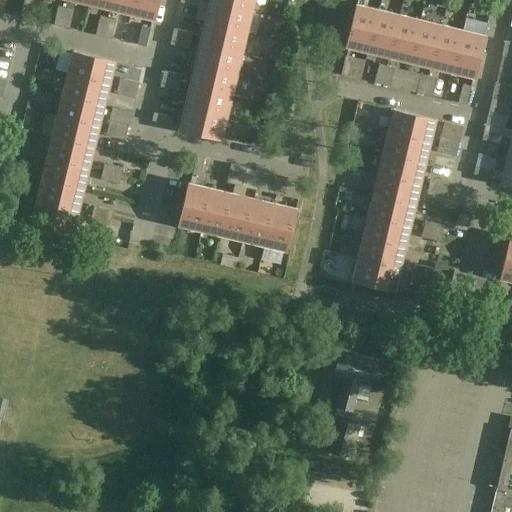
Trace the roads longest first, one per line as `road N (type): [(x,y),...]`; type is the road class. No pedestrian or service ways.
road 1 (residential): [(299,290),(451,319),(483,190)]
road 2 (residential): [(304,170),(139,132),(154,61)]
road 3 (residential): [(154,61),(26,26)]
road 4 (residential): [(469,115),(348,86)]
